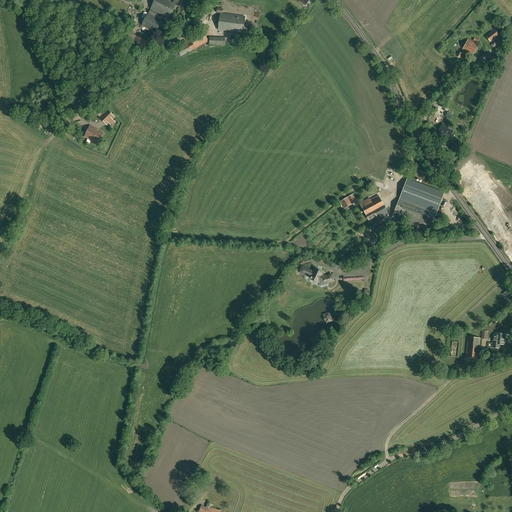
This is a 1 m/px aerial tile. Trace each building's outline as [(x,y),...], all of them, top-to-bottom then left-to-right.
[(183,1),(182,0),(174,0),(173,3),(167,0),(155,0),(151,9),(163,16),(168,19),(176,5),(180,7),(183,1)] [(218,31),(243,34),(245,16),(223,14),(223,9),(217,8),(217,13),(221,14),(218,31)] [(142,26),(156,33),(158,29),(160,30),(161,30),(162,27),(162,26),(160,25),(163,21),(161,20),(163,16),(151,9),(149,14),(148,13),(142,26)] [(131,23),(129,28),(131,30),(134,24),(132,23),(135,18),(130,15),(127,20),(131,23)] [(192,42),(188,44),(192,51),(209,42),(203,30),(190,37),(192,42)] [(495,30),(486,37),(490,42),(499,35),(495,30)] [(125,43),(134,48),(143,52),(148,42),(131,33),(125,43)] [(225,45),(225,42),(227,42),(227,38),(225,38),(210,37),(209,45),(225,45)] [(462,50),(473,56),(478,45),(468,40),(462,50)] [(496,64),(491,59),(485,66),(491,71),(496,64)] [(100,118),(107,125),(115,117),(108,110),(100,118)] [(453,115),(448,112),(445,116),(450,120),(453,115)] [(449,138),(452,131),(448,129),(448,127),(442,124),(438,133),(449,138)] [(90,126),(84,137),(98,144),(104,133),(90,126)] [(401,197),(392,218),(393,219),(397,220),(429,232),(437,210),(438,208),(444,193),(407,179),(401,197)] [(344,206),(343,206),(345,209),(357,201),(352,195),(340,202),(342,204),(344,206)] [(377,216),(378,219),(388,213),(378,195),(370,200),(369,198),(360,203),(369,220),(377,216)] [(381,226),(380,226),(376,228),(381,238),(386,235),(388,239),(395,236),(393,232),(388,222),(385,223),(385,224),(381,226)] [(299,273),(310,278),(323,285),(335,281),(332,273),(326,275),(323,274),(324,273),(314,268),(313,271),(302,266),(299,273)] [(326,324),(333,321),(330,312),(323,314),(324,317),(323,317),(325,321),(326,324)] [(499,344),(503,345),(504,345),(505,338),(504,338),(505,334),(496,333),(496,335),(494,335),(492,347),(499,348),(499,344)] [(478,359),(480,338),(467,337),(465,358),(478,359)] [(452,341),(450,356),(457,357),(459,342),(452,341)] [(197,487),(196,489),(194,493),(199,495),(202,489),(197,487)] [(201,506),(199,511),(200,511),(219,511),(220,511),(209,507),(210,504),(207,503),(206,508),(201,506)]
